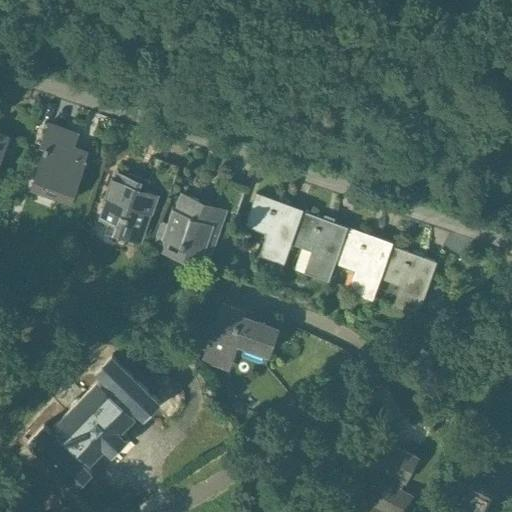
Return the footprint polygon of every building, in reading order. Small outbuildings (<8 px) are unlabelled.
[(0,158),(6,141),(10,142),(10,140),(7,139),(8,137),(0,134),(0,109),(0,108),(0,107),(0,158)] [(77,135),(54,127),(48,125),(40,148),(45,150),(44,154),(43,154),(31,189),(72,203),(86,162),(83,161),(86,152),(73,148),(77,135)] [(178,168),(157,160),(148,185),(170,193),(178,168)] [(119,181),(115,180),(100,222),(115,227),(113,235),(136,243),(139,232),(144,234),(157,195),(139,188),(142,181),(121,174),(119,181)] [(245,191),(224,184),(215,208),(236,215),(245,191)] [(303,211),(257,195),(245,228),(263,235),(264,231),(272,234),(264,258),(259,256),(258,258),(283,267),(290,246),(302,213),(303,211)] [(198,201),(189,198),(188,202),(181,200),(167,242),(179,246),(177,254),(183,262),(188,263),(189,261),(194,262),(207,258),(220,219),(201,212),(198,201)] [(302,213),(290,246),(306,251),(307,249),(316,252),(308,276),(303,274),(302,276),(328,285),(335,264),(334,264),(345,231),(345,230),(346,231),(347,229),(302,213)] [(346,231),(345,230),(345,231),(334,264),(335,264),(352,270),(353,267),(360,269),(351,294),(347,293),(346,295),(372,304),(380,282),(379,281),(391,248),(392,247),(346,231)] [(391,248),(379,281),(380,282),(397,288),(398,285),(406,287),(397,313),(391,311),(391,312),(417,321),(436,264),(391,248)] [(242,283),(216,274),(208,298),(233,307),(242,283)] [(277,331),(241,319),(243,315),(221,307),(202,361),(224,369),(232,345),(268,357),(277,331)] [(95,371),(101,377),(50,428),(41,419),(22,438),(75,491),(95,471),(89,466),(108,447),(118,458),(138,438),(130,430),(144,416),(150,422),(168,404),(115,351),(95,371)] [(402,481),(405,482),(417,459),(384,442),(372,465),(375,466),(371,476),(357,469),(345,491),(377,508),(375,511),(403,511),(411,497),(397,490),(402,481)] [(492,493),(472,483),(456,511),(496,511),(495,511),(493,511),(481,511),(492,493)]
